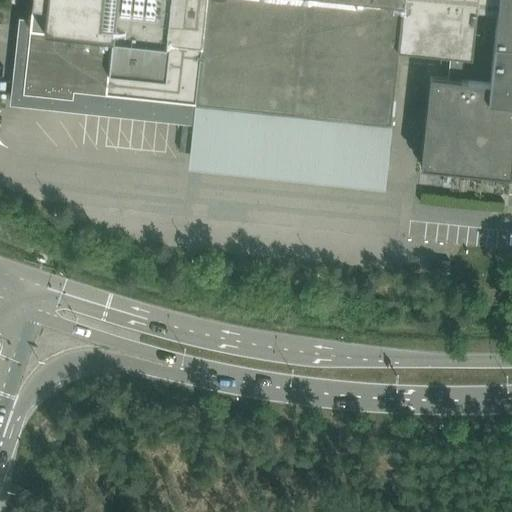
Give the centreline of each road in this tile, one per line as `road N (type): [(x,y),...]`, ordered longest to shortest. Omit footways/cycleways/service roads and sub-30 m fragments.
road 1 (secondary): [(511,360),(353,353),(248,336),(23,275)]
road 2 (secondary): [(130,348),(293,382),(511,393)]
road 3 (motorway): [(0,410),(53,372),(130,348)]
